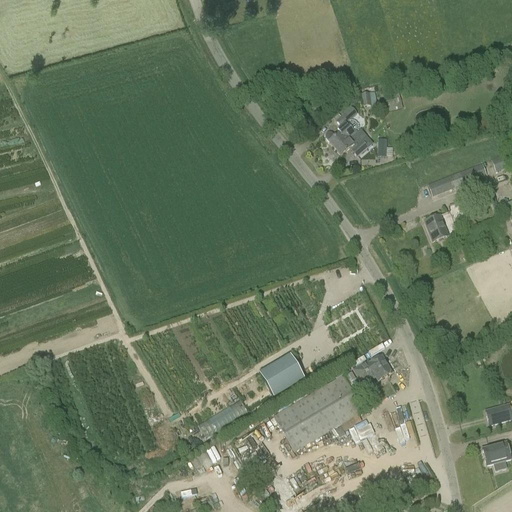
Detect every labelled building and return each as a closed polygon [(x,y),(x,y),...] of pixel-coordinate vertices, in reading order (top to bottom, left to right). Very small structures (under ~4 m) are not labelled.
[(375,92),(361,95),(363,107),(377,105),(375,92)] [(387,103),(390,112),(403,109),(400,99),(387,103)] [(359,141),(345,125),(356,116),(350,110),(335,123),(340,129),(336,133),(338,136),(335,138),(331,134),(329,134),(326,135),(325,137),(325,140),(340,158),(349,150),(351,152),(351,153),(356,159),(367,150),(362,144),(359,141)] [(310,113),(305,117),(313,125),(317,122),(310,113)] [(378,141),(377,159),(386,159),(386,158),(386,150),(386,141),(378,141)] [(495,174),(507,170),(502,158),(491,162),(495,174)] [(432,199),(486,178),(481,166),(427,187),(432,199)] [(432,244),(447,238),(439,218),(424,224),(432,244)] [(470,220),(464,228),(470,233),(477,224),(470,220)] [(273,400),(304,381),(289,357),(258,375),(273,400)] [(377,383),(391,375),(382,359),(370,366),(369,364),(354,373),(362,387),(375,379),(377,383)] [(294,455),(333,431),(357,417),(363,414),(342,377),(273,419),(294,455)] [(207,420),(214,433),(248,416),(241,402),(207,420)] [(511,420),(508,407),(485,414),(488,427),(511,421),(511,420)] [(486,468),(510,461),(506,445),(482,451),(486,468)]
